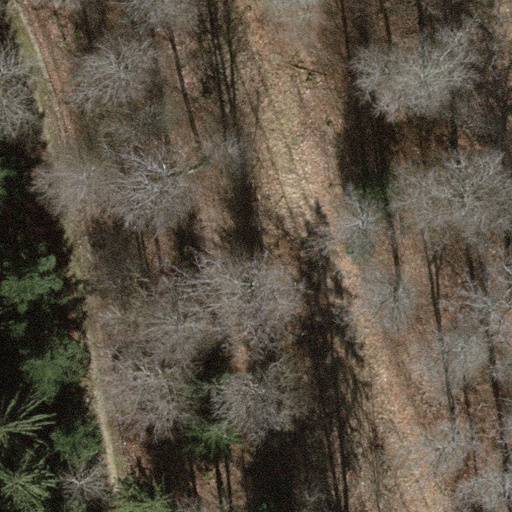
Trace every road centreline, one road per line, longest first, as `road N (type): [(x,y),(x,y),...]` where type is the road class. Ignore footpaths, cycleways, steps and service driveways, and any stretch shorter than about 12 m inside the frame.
road 1 (track): [(228,0),(431,511)]
road 2 (track): [(138,511),(44,76),(2,0)]
